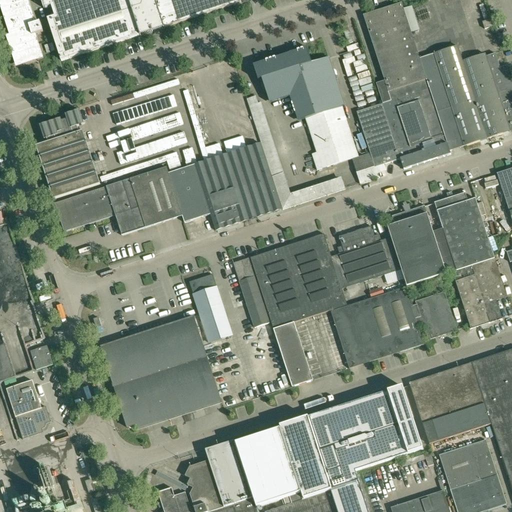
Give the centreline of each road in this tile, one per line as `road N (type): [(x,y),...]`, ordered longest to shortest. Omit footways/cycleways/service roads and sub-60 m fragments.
road 1 (unclassified): [(60,294),(511,149)]
road 2 (unclassified): [(114,465),(511,336)]
road 3 (unclassified): [(0,106),(334,0)]
road 4 (unclassified): [(60,294),(0,106)]
road 5 (unclassified): [(114,465),(60,294)]
